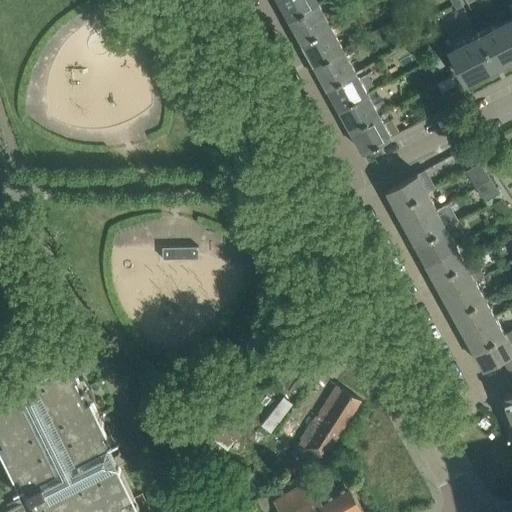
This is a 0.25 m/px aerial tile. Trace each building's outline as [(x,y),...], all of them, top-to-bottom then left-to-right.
[(280,0),(290,17),(319,2),(322,0),(280,0)] [(460,0),(451,0),(456,9),(463,5),(460,0)] [(302,40),(331,24),(319,2),(290,17),(302,40)] [(416,9),(398,19),(407,34),(424,25),(416,9)] [(511,20),(511,18),(449,49),(465,81),(492,67),(495,72),(503,68),(501,63),(511,57),(511,20)] [(344,48),(331,24),(302,40),(315,63),(344,48)] [(356,70),(344,48),(315,63),(327,86),(356,70)] [(445,65),(441,56),(428,62),(432,71),(445,65)] [(376,87),(367,72),(360,77),(356,70),(327,86),(339,107),(368,92),(376,87)] [(380,113),(368,92),(339,107),(351,129),(380,113)] [(392,136),(380,113),(351,129),(363,152),(392,136)] [(491,178),(480,162),(466,169),(477,185),(491,178)] [(397,207),(428,190),(418,171),(387,188),(387,189),(397,207)] [(503,196),(491,178),(477,185),(489,204),(492,203),(492,202),(503,196)] [(438,208),(428,190),(397,207),(407,225),(438,208)] [(511,209),(503,196),(492,202),(492,203),(502,218),(503,217),(511,211),(511,209)] [(448,225),(438,208),(407,225),(416,242),(448,225)] [(508,226),(511,223),(511,211),(503,217),(508,226)] [(467,237),(458,220),(448,225),(416,242),(426,260),(456,243),(467,237)] [(199,246),(200,228),(167,226),(166,244),(199,246)] [(466,262),(456,243),(426,260),(435,278),(466,262)] [(163,250),(163,258),(199,258),(199,254),(198,246),(163,246),(163,250)] [(476,279),(466,262),(435,278),(445,296),(476,279)] [(486,298),(476,279),(445,296),(455,314),(486,298)] [(496,316),(486,298),(455,314),(465,332),(496,316)] [(505,333),(496,316),(465,332),(474,349),(505,333)] [(511,353),(511,346),(505,333),(474,349),(484,368),(503,358),(511,353)] [(508,368),(511,366),(511,353),(503,358),(508,368)] [(134,497),(102,434),(107,432),(91,399),(86,402),(75,379),(80,377),(72,359),(30,380),(28,375),(17,381),(20,385),(0,394),(0,438),(2,442),(0,443),(0,450),(14,479),(19,476),(24,486),(34,507),(36,511),(115,511),(124,508),(122,503),(134,497)] [(287,371),(266,403),(278,411),(299,379),(287,371)] [(318,464),(360,400),(337,385),(317,415),(316,414),(301,437),(303,438),(295,450),(318,464)] [(511,414),(511,413),(511,391),(503,394),(511,414)] [(364,511),(366,511),(350,482),(322,498),(310,479),(274,500),(280,511),(364,511)] [(23,511),(34,507),(24,486),(13,491),(14,493),(16,492),(18,497),(6,503),(9,509),(6,511),(3,511),(0,511),(23,511)]
